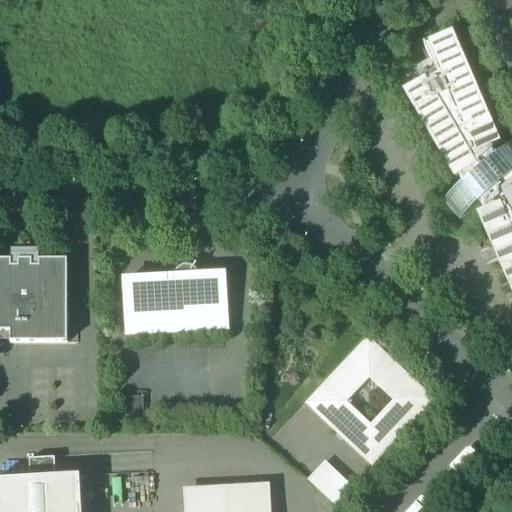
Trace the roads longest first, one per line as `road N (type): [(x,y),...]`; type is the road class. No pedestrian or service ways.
road 1 (unclassified): [(295,213),(234,200),(0,201)]
road 2 (unclassified): [(510,395),(348,248),(295,213)]
road 3 (unclassified): [(295,213),(360,46),(388,0)]
road 4 (residential): [(510,395),(403,511)]
